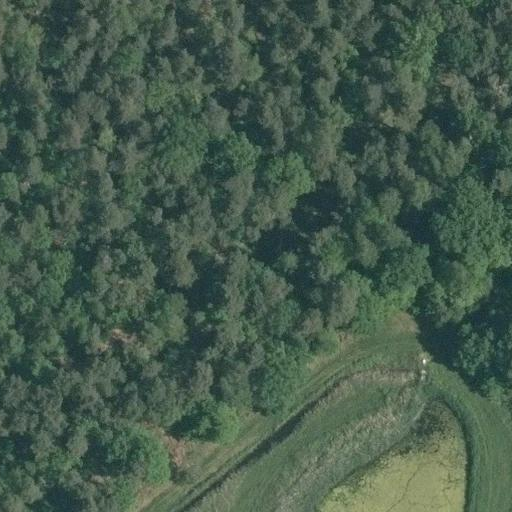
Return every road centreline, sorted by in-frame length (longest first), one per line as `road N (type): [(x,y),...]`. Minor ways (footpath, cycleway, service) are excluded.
road 1 (track): [(0,352),(381,107),(489,51),(511,27)]
road 2 (track): [(511,76),(494,75),(428,104),(325,63),(278,55),(223,28),(127,18),(90,0)]
